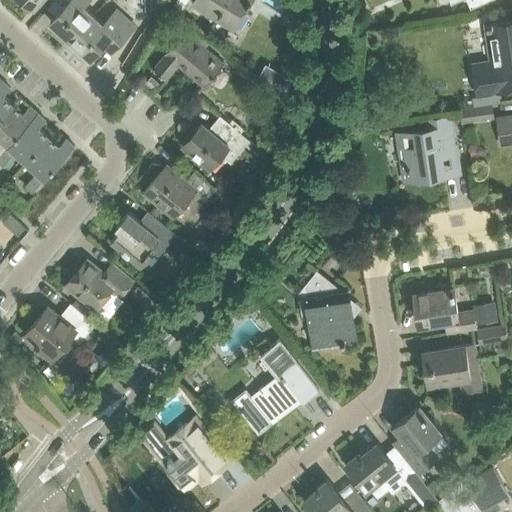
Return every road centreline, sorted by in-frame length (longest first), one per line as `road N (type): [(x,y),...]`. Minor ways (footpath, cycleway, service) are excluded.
road 1 (tertiary): [(28,493),(106,416),(278,212),(306,160),(321,107),(322,0)]
road 2 (residential): [(233,511),(388,381),(376,261),(383,248),(511,228)]
road 3 (residential): [(0,303),(115,164),(114,130),(0,26)]
